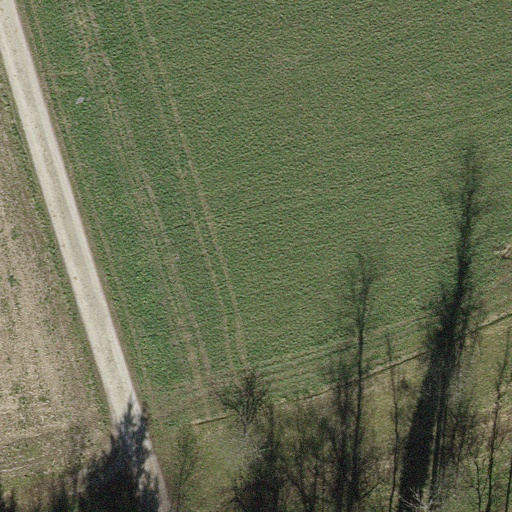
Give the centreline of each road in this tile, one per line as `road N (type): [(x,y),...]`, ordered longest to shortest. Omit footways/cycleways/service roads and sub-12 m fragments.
road 1 (track): [(155,511),(10,0)]
road 2 (track): [(136,437),(98,487),(0,509)]
